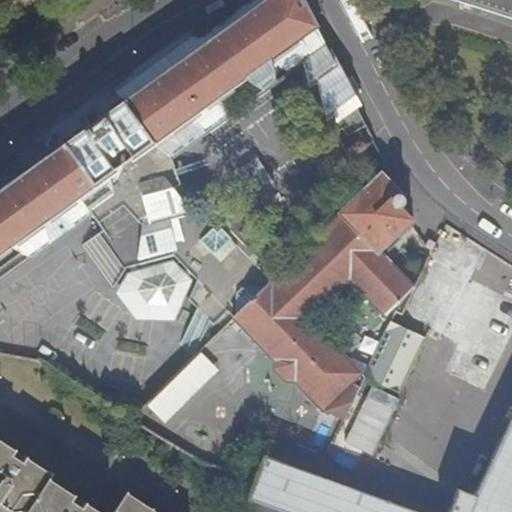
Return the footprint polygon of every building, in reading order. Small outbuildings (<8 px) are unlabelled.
[(300,0),(266,0),(138,93),(139,94),(124,104),(122,102),(99,119),(86,129),(62,146),(63,148),(50,157),(48,156),(0,190),(0,254),(9,248),(65,208),(73,219),(87,208),(92,216),(103,231),(82,247),(113,289),(122,269),(136,267),(137,273),(177,265),(196,284),(189,302),(197,311),(187,336),(202,352),(236,319),(274,359),(275,369),(286,381),(294,381),(322,410),(344,420),(365,377),(309,319),(349,279),(391,321),(396,312),(403,315),(414,289),(379,252),(395,236),(400,238),(413,225),(411,221),(400,207),(404,203),(405,200),(383,158),(364,167),(372,183),(340,213),(342,215),(272,281),(182,188),(171,198),(157,139),(167,132),(168,134),(189,119),(219,137),(273,98),(267,77),(302,52),(348,137),(366,127),(300,0)] [(222,0),(219,0),(204,8),(208,14),(225,5),(222,0)] [(511,0),(446,0),(454,2),(511,21),(511,0)] [(0,283),(92,216),(87,208),(73,219),(65,208),(9,248),(19,256),(0,270),(0,283)] [(412,275),(420,278),(422,272),(415,269),(412,275)] [(424,336),(391,321),(365,377),(399,392),(424,336)] [(372,386),(343,442),(369,456),(399,400),(372,386)] [(511,511),(511,415),(474,495),(457,489),(448,511),(415,511),(374,497),(371,511),(345,511),(254,479),(252,482),(241,511),(511,511)] [(0,511),(152,511),(154,510),(128,493),(115,511),(101,511),(97,509),(97,510),(95,511),(80,511),(83,507),(71,499),(74,495),(74,494),(49,478),(52,474),(39,466),(34,474),(22,467),(25,462),(13,454),(15,450),(0,440),(0,511)] [(39,466),(15,450),(13,454),(25,462),(22,467),(34,474),(39,466)] [(248,477),(254,479),(262,456),(256,454),(248,477)] [(345,511),(371,511),(374,497),(315,475),(262,456),(254,479),(345,511)] [(80,511),(95,511),(97,510),(74,495),(71,499),(83,507),(80,511)]
